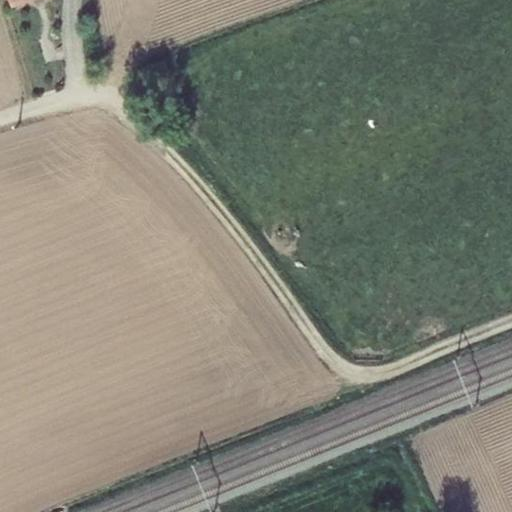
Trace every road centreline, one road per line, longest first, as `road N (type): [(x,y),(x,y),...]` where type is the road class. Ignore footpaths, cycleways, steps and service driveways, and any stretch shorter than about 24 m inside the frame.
road 1 (track): [(128,106),(349,373),(388,372),(511,322)]
road 2 (unclassified): [(0,117),(77,92),(103,92),(128,106)]
